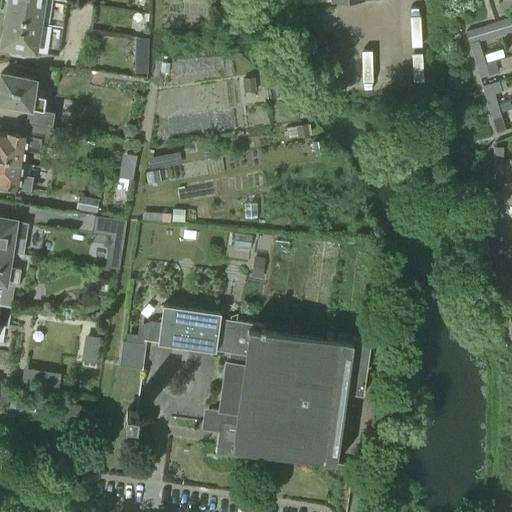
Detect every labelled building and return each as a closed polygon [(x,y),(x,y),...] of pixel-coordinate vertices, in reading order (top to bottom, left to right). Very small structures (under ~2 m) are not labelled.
[(42,0),(8,0),(6,15),(39,20),(42,0)] [(39,20),(6,15),(1,46),(10,47),(10,51),(24,53),(25,49),(35,51),(39,20)] [(478,41),(479,43),(511,32),(511,23),(510,19),(495,23),(465,32),(469,44),(478,41)] [(151,36),(138,35),(136,53),(148,54),(151,36)] [(478,41),(469,44),(474,61),(484,58),(479,43),(478,41)] [(485,62),(484,58),(474,61),(479,78),(489,75),(485,62)] [(34,79),(0,74),(0,76),(0,103),(28,108),(26,121),(52,125),(54,111),(45,109),(47,96),(32,94),(34,79)] [(256,92),(255,77),(242,78),(243,93),(256,92)] [(497,81),(491,83),(494,93),(511,88),(511,77),(497,82),(497,81)] [(494,93),(491,83),(481,85),(487,102),(496,99),(494,93)] [(496,99),(487,102),(492,119),(501,116),(497,104),(496,99)] [(5,133),(0,132),(0,157),(21,161),(23,149),(35,151),(37,138),(49,140),(52,125),(26,121),(24,134),(5,131),(5,133)] [(308,134),(306,124),(296,125),(298,136),(308,134)] [(325,152),(323,140),(312,142),(314,154),(325,152)] [(493,147),(493,160),(503,160),(503,147),(493,147)] [(0,186),(17,189),(17,187),(30,189),(32,176),(19,174),(21,161),(0,157),(0,186)] [(503,160),(493,160),(492,173),(503,173),(503,160)] [(492,191),(492,203),(502,203),(502,191),(492,191)] [(98,199),(78,196),(76,210),(96,213),(98,199)] [(502,203),(492,203),(492,216),(502,216),(502,203)] [(184,208),(172,208),(171,220),(183,221),(184,208)] [(111,235),(109,247),(122,249),(126,221),(95,216),(92,233),(111,235)] [(14,220),(0,217),(0,249),(9,251),(11,238),(24,240),(26,222),(14,220)] [(486,247),(496,247),(496,234),(486,234),(486,247)] [(277,241),(276,248),(289,250),(289,242),(277,241)] [(496,247),(486,247),(485,259),(496,259),(496,247)] [(9,251),(0,249),(0,282),(4,283),(4,281),(17,283),(19,269),(6,267),(9,251)] [(263,276),(265,257),(254,256),(252,274),(252,275),(263,276)] [(0,303),(0,324),(7,325),(11,305),(0,303)] [(163,305),(157,341),(215,350),(218,325),(219,325),(220,313),(163,305)] [(229,362),(226,362),(219,410),(210,409),(204,423),(218,429),(215,453),(244,458),(245,451),(336,464),(346,392),(363,395),(371,339),(351,336),(351,342),(264,330),(265,324),(261,324),(235,320),(234,327),(219,325),(218,325),(215,350),(231,352),(229,362)] [(143,343),(122,340),(119,364),(142,367),(146,339),(144,338),(143,343)] [(56,390),(59,373),(46,371),(43,388),(56,390)] [(0,411),(6,413),(10,388),(0,386),(0,411)] [(85,421),(87,405),(67,403),(66,419),(85,421)] [(137,422),(138,412),(138,409),(137,409),(127,408),(125,420),(137,422)]
